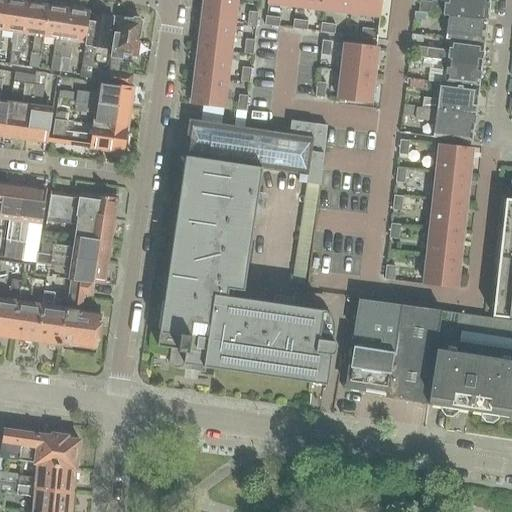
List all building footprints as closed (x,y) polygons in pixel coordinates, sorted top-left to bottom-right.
[(6,2),(1,31),(3,31),(13,33),(8,64),(17,65),(22,34),(27,5),(20,4),(18,1),(11,0),(9,2),(6,2)] [(201,0),(201,6),(204,6),(202,21),(233,24),(235,0),(201,0)] [(296,0),(295,6),(323,9),(324,0),(296,0)] [(324,0),(323,9),(351,12),(352,0),(324,0)] [(352,0),(351,12),(380,16),(381,0),(352,0)] [(420,1),(418,12),(429,13),(442,14),(486,20),(487,20),(487,13),(488,0),(448,0),(448,3),(437,1),(430,1),(430,2),(420,1)] [(27,5),(22,34),(33,36),(31,52),(40,54),(43,37),(48,8),(40,7),(38,4),(32,3),(29,5),(27,5)] [(48,8),(43,37),(54,39),(51,55),(61,57),(68,11),(61,10),(59,7),(53,6),(50,8),(48,8)] [(61,57),(59,71),(68,72),(72,42),(84,44),(89,15),(89,14),(86,14),(84,11),(78,10),(75,12),(68,11),(61,57)] [(249,12),(247,26),(256,27),(258,13),(249,12)] [(426,13),(415,12),(414,20),(426,21),(426,13)] [(81,64),(79,78),(95,81),(97,71),(98,65),(93,64),(95,47),(108,49),(111,28),(112,21),(113,18),(111,18),(112,15),(99,13),(98,16),(90,14),(90,16),(89,15),(84,44),(81,64)] [(448,39),(449,39),(483,44),(483,43),(485,26),(486,20),(442,14),(442,15),(448,16),(445,39),(448,39)] [(106,80),(106,83),(107,84),(131,87),(132,74),(130,74),(130,75),(118,73),(120,59),(122,59),(123,53),(135,55),(135,57),(136,57),(140,31),(142,31),(143,20),(125,17),(125,15),(124,15),(123,19),(119,19),(119,17),(117,16),(116,21),(116,26),(109,70),(108,70),(107,73),(106,80)] [(280,18),(266,17),(265,26),(279,27),(280,18)] [(307,22),(293,20),(292,29),(306,31),(307,22)] [(199,22),(198,34),(200,34),(199,49),(229,52),(233,24),(202,21),(202,22),(199,22)] [(335,25),(321,24),(320,32),(334,34),(335,25)] [(376,30),(362,28),(361,37),(375,39),(376,30)] [(412,35),(411,41),(423,43),(424,36),(412,35)] [(447,50),(426,48),(413,46),(412,56),(425,58),(424,58),(481,66),(483,44),(449,39),(448,39),(447,50)] [(245,40),(244,54),(253,55),(254,41),(245,40)] [(322,41),(320,55),(329,56),(331,42),(322,41)] [(345,43),(342,72),(372,75),(372,74),(375,74),(377,62),(374,62),(376,48),(376,47),(345,43)] [(196,49),(195,62),(197,62),(195,76),(226,80),(229,52),(199,49),(199,50),(196,49)] [(31,52),(28,67),(38,68),(40,54),(31,52)] [(51,55),(49,70),(59,72),(59,71),(61,57),(51,55)] [(481,66),(424,58),(423,68),(429,68),(427,82),(439,84),(439,82),(478,87),(481,66)] [(242,68),(240,82),(249,83),(251,69),(242,68)] [(35,75),(33,85),(43,86),(45,73),(35,71),(35,75)] [(95,81),(98,82),(106,83),(106,80),(107,73),(97,71),(95,81)] [(15,72),(14,82),(24,83),(33,85),(35,75),(26,73),(21,73),(15,72)] [(342,72),(338,100),(339,100),(369,104),(369,102),(372,102),(373,90),(371,90),(372,75),(342,72)] [(193,77),(191,89),(194,90),(192,104),(192,105),(205,106),(206,107),(222,109),(226,80),(195,76),(195,78),(193,77)] [(0,79),(0,136),(5,137),(10,101),(0,99),(0,93),(2,80),(0,79)] [(410,80),(409,88),(423,89),(424,82),(410,80)] [(76,90),(75,101),(130,109),(130,108),(128,108),(129,104),(131,104),(133,87),(131,87),(107,84),(106,83),(98,82),(96,93),(76,90)] [(476,104),(478,87),(439,82),(439,84),(437,99),(423,98),(421,107),(475,115),(476,104)] [(10,101),(5,137),(21,139),(21,137),(25,138),(25,140),(26,140),(33,85),(24,83),(22,102),(10,101)] [(324,98),(326,84),(317,83),(315,97),(324,98)] [(33,85),(26,140),(27,138),(31,139),(30,141),(47,143),(48,133),(52,107),(41,105),(43,86),(33,85)] [(59,91),(58,99),(74,102),(75,93),(59,91)] [(239,96),(237,110),(246,111),(247,97),(239,96)] [(75,101),(73,111),(93,114),(91,125),(127,130),(130,114),(128,113),(128,109),(130,110),(130,109),(75,101)] [(403,106),(402,115),(414,117),(415,108),(403,106)] [(434,127),(433,137),(471,142),(473,124),(473,125),(475,115),(421,107),(421,109),(415,108),(414,117),(413,120),(434,122),(434,127)] [(55,111),(54,119),(67,121),(68,114),(68,113),(56,111),(55,111)] [(53,131),(51,141),(63,143),(88,147),(101,148),(101,150),(112,152),(112,150),(122,151),(124,150),(125,147),(127,148),(128,134),(127,134),(127,130),(91,125),(90,135),(65,132),(67,121),(54,119),(53,131)] [(189,120),(184,157),(182,173),(183,173),(164,299),(162,299),(157,331),(159,332),(157,346),(171,348),(169,362),(169,363),(169,364),(170,365),(170,366),(171,367),(173,368),(174,368),(176,368),(183,369),(183,370),(185,370),(186,362),(200,365),(199,372),(201,372),(202,366),(326,384),(334,328),(334,324),(333,321),(331,318),(330,316),(328,313),(325,311),(321,310),(226,296),(227,288),(242,290),(260,169),(298,174),(297,182),(319,185),(325,126),(290,120),(288,134),(189,120)] [(400,140),(398,154),(407,155),(409,141),(400,140)] [(440,145),(437,173),(467,176),(467,175),(470,175),(471,163),(469,163),(470,148),(440,144),(440,145)] [(397,168),(395,182),(404,183),(406,169),(397,168)] [(437,173),(434,200),(464,204),(464,203),(467,203),(468,191),(466,191),(467,176),(437,173)] [(3,184),(0,204),(0,219),(7,220),(5,240),(7,240),(4,258),(14,259),(24,187),(24,186),(23,188),(19,188),(20,186),(3,184)] [(24,187),(14,259),(23,260),(29,223),(40,225),(41,225),(45,200),(46,190),(29,187),(29,189),(25,189),(25,187),(24,187)] [(48,210),(112,220),(113,210),(116,208),(117,198),(115,195),(105,193),(103,195),(96,194),(96,196),(80,194),(79,197),(50,192),(49,200),(48,210)] [(394,196),(392,210),(401,211),(403,197),(394,196)] [(492,288),(491,302),(493,303),(492,316),(511,318),(511,199),(505,199),(503,212),(501,212),(499,226),(502,227),(499,256),(495,288),(492,288)] [(434,200),(431,228),(461,232),(461,231),(464,231),(465,219),(463,218),(464,204),(434,200)] [(73,236),(110,241),(113,225),(111,225),(112,220),(48,210),(46,221),(75,225),(73,236)] [(391,224),(389,238),(398,239),(400,225),(391,224)] [(431,228),(427,256),(458,260),(458,258),(461,259),(462,247),(459,246),(461,232),(431,228)] [(53,244),(51,254),(107,263),(107,262),(105,262),(106,258),(108,258),(110,241),(73,236),(72,246),(53,244)] [(42,242),(41,253),(51,254),(53,244),(42,242)] [(37,252),(35,262),(68,267),(66,280),(68,280),(94,283),(104,285),(107,268),(105,267),(105,263),(107,263),(51,254),(41,253),(37,252)] [(424,284),(424,285),(455,288),(455,286),(458,286),(459,274),(456,274),(458,260),(427,256),(424,284)] [(393,281),(395,267),(386,266),(384,280),(393,281)] [(0,297),(0,336),(6,337),(7,335),(11,336),(11,338),(13,338),(20,288),(19,288),(20,282),(11,280),(10,286),(9,286),(7,298),(0,297)] [(67,307),(62,341),(70,342),(70,344),(97,348),(102,315),(80,311),(82,294),(90,295),(93,295),(93,294),(94,283),(68,280),(66,291),(68,291),(66,307),(67,307)] [(20,288),(13,338),(15,338),(15,336),(19,337),(19,339),(37,341),(42,303),(41,303),(28,301),(30,289),(20,288)] [(42,303),(37,341),(39,342),(39,340),(43,340),(43,342),(61,345),(62,341),(67,307),(66,307),(65,307),(52,305),(54,292),(43,291),(41,303),(42,303)] [(358,300),(347,377),(346,387),(363,390),(363,387),(368,388),(387,391),(386,396),(387,396),(398,398),(415,401),(415,400),(425,402),(425,404),(426,404),(440,310),(358,300)] [(440,310),(426,404),(511,417),(511,320),(484,317),(482,317),(440,310)] [(2,440),(0,450),(0,457),(3,458),(32,462),(76,469),(77,469),(81,439),(69,437),(51,434),(50,437),(36,435),(36,432),(6,428),(5,428),(5,430),(3,430),(2,440)] [(0,482),(18,485),(74,493),(74,492),(71,491),(71,486),(73,486),(73,485),(75,485),(76,469),(32,462),(32,465),(34,465),(33,477),(19,475),(19,474),(0,471),(0,482)] [(0,482),(0,493),(4,494),(4,493),(16,495),(18,485),(0,482)] [(74,493),(18,485),(16,495),(27,496),(27,497),(32,498),(30,511),(72,511),(74,501),(72,501),(72,500),(70,500),(71,495),(74,495),(74,493)]
